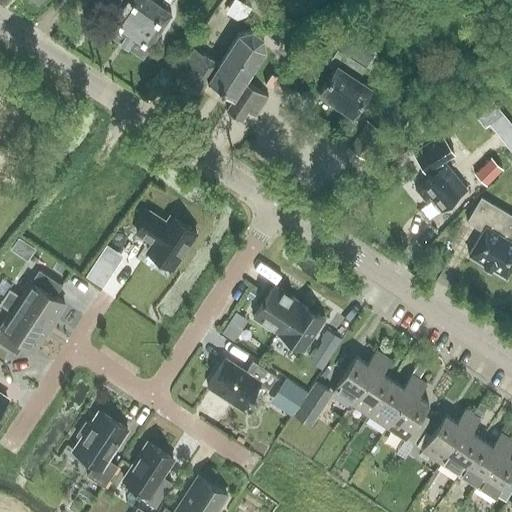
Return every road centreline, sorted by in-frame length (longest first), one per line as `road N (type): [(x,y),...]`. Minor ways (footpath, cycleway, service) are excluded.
road 1 (tertiary): [(278,206),(0,24)]
road 2 (tertiary): [(511,363),(278,206)]
road 3 (residential): [(278,206),(150,400)]
